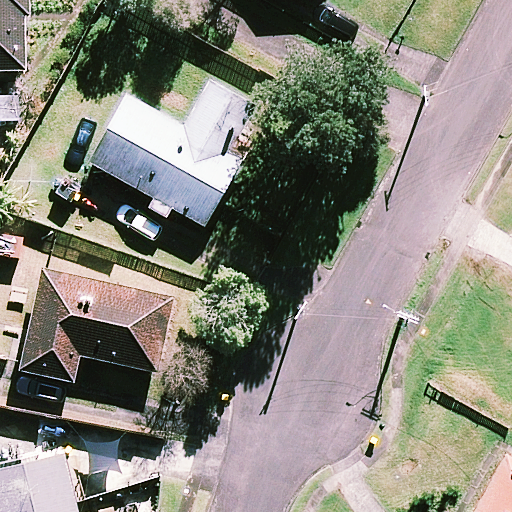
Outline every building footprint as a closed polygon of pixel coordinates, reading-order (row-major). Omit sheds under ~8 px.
[(0,0),(0,71),(23,71),(22,0),(0,0)] [(85,159),(151,196),(143,209),(172,226),(179,212),(200,224),(247,142),(234,134),(251,105),(206,78),(179,125),(123,93),(85,159)] [(28,231),(0,229),(0,260),(27,262),(28,231)] [(170,299),(38,271),(17,368),(70,380),(76,353),(155,370),(170,299)] [(134,434),(73,426),(70,447),(0,463),(0,511),(76,511),(71,487),(126,494),(134,434)] [(511,511),(511,457),(499,450),(464,511),(511,511)]
